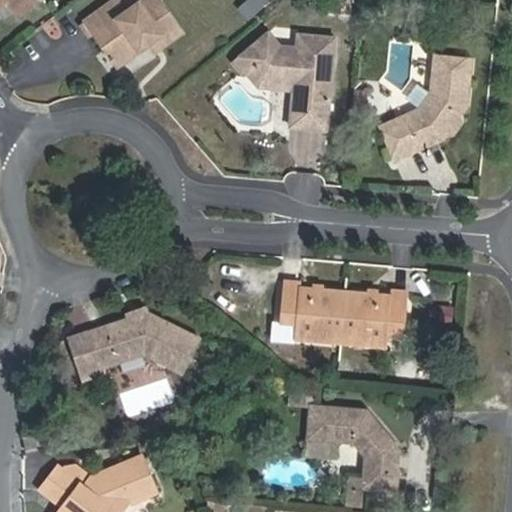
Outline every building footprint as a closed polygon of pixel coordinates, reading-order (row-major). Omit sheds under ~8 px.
[(6,0),(16,14),(36,0),(6,0)] [(114,67),(149,44),(161,36),(166,44),(184,32),(161,0),(142,0),(129,9),(122,0),(113,0),(82,22),(114,67)] [(249,20),(271,2),(268,0),(247,0),(238,8),(249,20)] [(161,36),(149,44),(154,52),(166,44),(161,36)] [(295,81),(294,88),(291,126),(328,130),(335,45),(299,42),(298,52),(280,50),(268,36),(245,54),(257,69),(253,72),(258,78),(295,81)] [(445,128),(452,127),(465,110),(463,104),(469,102),(473,56),(434,52),(430,85),(416,103),(374,123),(394,162),(443,136),(445,128)] [(257,84),(294,88),(295,81),(258,78),(253,72),(257,69),(245,54),(232,64),(245,78),(249,75),(257,84)] [(340,341),(344,292),(297,288),(297,283),(280,281),(277,321),(293,322),(292,338),(340,341)] [(388,296),(344,292),(340,341),(383,345),(385,329),(403,331),(406,291),(388,290),(388,296)] [(139,322),(139,317),(139,316),(136,308),(120,314),(124,321),(129,324),(139,322)] [(189,348),(139,317),(139,322),(129,324),(124,321),(84,336),(62,346),(79,390),(100,381),(98,376),(137,360),(169,381),(189,348)] [(392,456),(400,454),(401,446),(370,408),(314,403),(311,436),(355,440),(366,453),(363,487),(398,490),(399,467),(392,463),(392,456)] [(25,455),(35,454),(34,437),(23,438),(25,455)] [(399,467),(400,454),(392,456),(392,463),(399,467)] [(125,511),(156,504),(146,468),(96,481),(83,492),(58,471),(40,492),(63,510),(64,511),(125,511)]
